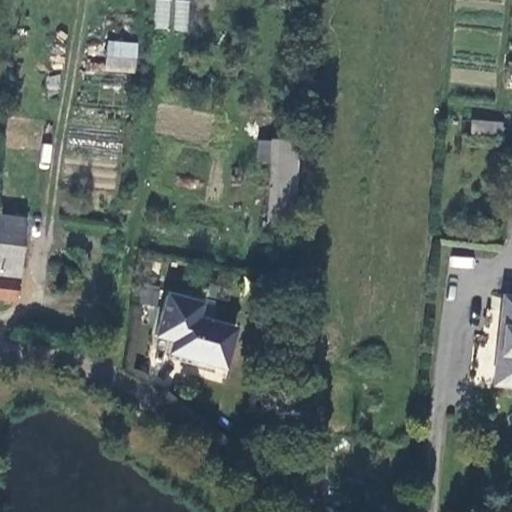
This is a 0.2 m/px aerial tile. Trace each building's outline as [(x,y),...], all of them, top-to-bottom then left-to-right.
[(187,31),(190,0),(188,0),(155,0),(153,28),(187,31)] [(134,74),(137,45),(106,43),(104,72),(134,74)] [(295,132),(297,105),(284,104),(282,131),(295,132)] [(472,134),(499,137),(501,121),(474,119),(472,134)] [(290,223),(296,142),(271,139),(265,221),(290,223)] [(22,218),(0,215),(0,299),(15,301),(22,218)] [(155,334),(172,339),(179,315),(195,320),(200,303),(167,293),(155,334)] [(511,299),(503,298),(499,346),(495,347),(492,386),(511,387),(511,299)] [(195,320),(179,315),(172,339),(169,349),(197,357),(196,360),(221,368),(232,330),(195,320)] [(305,378),(305,352),(292,351),(290,400),(309,401),(310,378),(305,378)]
